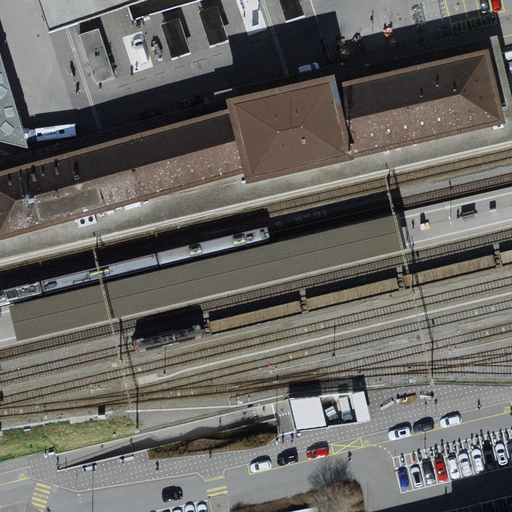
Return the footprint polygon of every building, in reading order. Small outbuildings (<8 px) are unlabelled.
[(44,0),(48,9),(55,33),(116,14),(161,0),(44,0)] [(109,60),(100,33),(81,39),(91,66),(109,60)] [(0,141),(27,147),(21,120),(15,97),(8,75),(1,50),(0,47),(0,141)] [(109,60),(91,66),(97,86),(115,80),(109,60)] [(237,120),(249,181),(253,196),(358,171),(356,162),(505,127),(490,60),(343,92),(342,84),(234,108),(237,120)] [(152,140),(145,142),(160,202),(166,200),(241,183),(245,182),(249,181),(237,120),(201,129),(152,140)] [(160,202),(0,238),(0,269),(252,210),(511,149),(511,125),(505,127),(356,162),(358,171),(253,196),(249,181),(245,182),(160,202)] [(65,161),(0,176),(0,238),(160,202),(145,142),(65,161)] [(18,341),(409,249),(400,212),(9,304),(18,341)] [(319,396),(288,399),(296,431),(327,427),(358,423),(371,421),(364,391),(352,394),(319,396)] [(258,511),(312,511),(311,501),(259,511),(258,511)]
